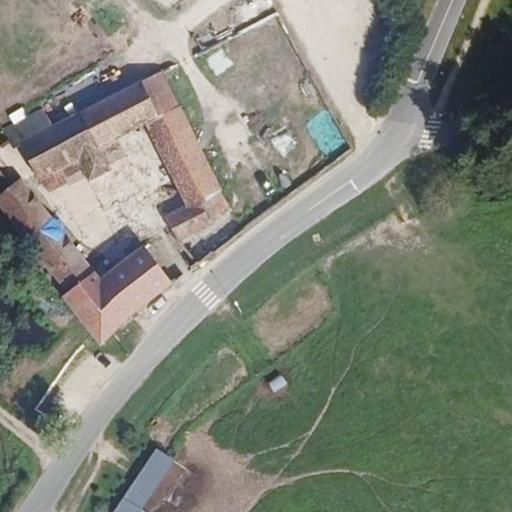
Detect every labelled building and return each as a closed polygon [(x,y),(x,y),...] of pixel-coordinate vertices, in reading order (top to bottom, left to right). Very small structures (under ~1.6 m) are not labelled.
[(181,107),(163,73),(55,129),(44,108),(11,126),(17,138),(46,193),(84,173),(88,181),(111,169),(108,164),(124,156),(116,141),(145,126),(181,107)] [(145,126),(186,205),(219,188),(222,186),(181,107),(145,126)] [(62,298),(98,343),(173,283),(143,245),(102,278),(22,177),(9,187),(0,194),(0,207),(68,293),(62,298)] [(207,224),(232,212),(219,188),(186,205),(166,216),(180,242),(209,227),(207,224)] [(157,449),(114,511),(140,511),(175,461),(157,449)]
